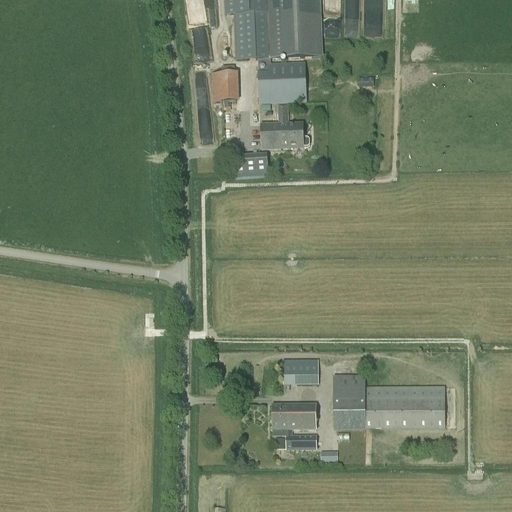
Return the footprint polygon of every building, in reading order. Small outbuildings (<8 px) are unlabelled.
[(270,60),(323,58),(322,42),(320,0),(224,0),(226,16),(235,15),(237,61),(258,60),(270,60)] [(277,104),(288,104),(306,103),(305,65),(270,67),(270,61),(270,60),(258,60),(260,105),(277,104)] [(234,68),(222,68),(222,75),(212,76),(213,104),(238,103),(237,74),(234,75),(234,68)] [(359,89),(373,88),(373,79),(358,80),(359,89)] [(288,125),(288,104),(277,104),(278,126),(261,127),(262,151),(308,149),(309,147),(309,141),(307,139),(303,140),(302,125),(288,125)] [(267,157),(234,157),(234,178),(267,178),(267,157)] [(283,387),(318,387),(318,362),(282,362),(283,387)] [(365,378),(333,378),(333,431),(445,430),(444,388),(365,389),(365,378)] [(272,407),(272,432),(273,432),(273,438),(281,438),(281,432),(286,432),(286,452),(316,452),(316,438),(292,438),(292,432),(316,432),(316,407),(272,407)]
